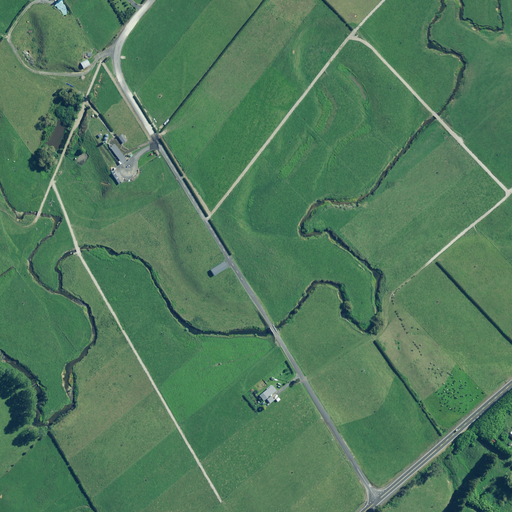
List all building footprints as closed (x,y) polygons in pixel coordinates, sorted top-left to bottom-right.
[(90,65),(87,60),(80,63),(83,69),(90,65)] [(125,136),(123,134),(118,137),(123,144),(127,141),(124,137),(125,136)] [(126,160),(114,144),(110,148),(119,161),(117,162),(119,165),(126,160)] [(115,170),(110,172),(118,184),(122,182),(115,170)] [(227,268),(223,262),(210,270),(213,276),(227,268)] [(263,401),(276,391),(271,385),(266,389),(259,396),(263,401)] [(278,397),(275,393),(267,399),(270,403),(278,397)]
